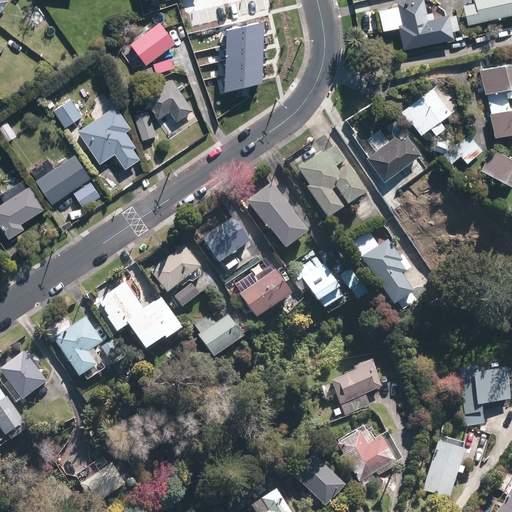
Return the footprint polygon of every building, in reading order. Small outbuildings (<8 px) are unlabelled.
[(0,0),(0,11),(8,0),(0,0)] [(139,0),(144,12),(177,0),(139,0)] [(241,8),(238,0),(236,0),(200,12),(209,39),(261,23),(254,4),(241,8)] [(402,27),(398,28),(403,49),(450,39),(448,31),(457,30),(454,18),(425,23),(420,0),(398,5),(402,27)] [(511,13),(511,0),(461,0),(467,24),(511,13)] [(163,26),(135,47),(149,65),(177,44),(163,26)] [(265,57),(250,36),(214,62),(231,85),(252,70),(251,68),(265,57)] [(158,73),(175,66),(171,56),(154,62),(158,73)] [(511,78),(508,62),(479,69),(484,90),(511,84),(511,78)] [(221,86),(215,66),(204,70),(210,90),(221,86)] [(175,84),(150,100),(162,118),(174,110),(180,120),(193,111),(175,84)] [(450,108),(434,85),(402,109),(418,131),(450,108)] [(71,102),(59,111),(70,126),(82,117),(71,102)] [(511,106),(489,112),(495,135),(511,130),(511,106)] [(120,111),(85,133),(103,163),(120,152),(129,167),(141,160),(135,150),(138,149),(128,133),(133,131),(120,111)] [(149,113),(136,118),(144,141),(157,137),(149,113)] [(9,120),(2,125),(12,140),(19,135),(9,120)] [(396,134),(366,156),(401,203),(435,178),(403,135),(399,139),(396,134)] [(480,149),(469,135),(445,154),(450,160),(460,152),(466,160),(480,149)] [(446,139),(437,136),(434,148),(443,151),(446,139)] [(332,146),(298,168),(309,184),(306,186),(326,215),(339,206),(327,189),(333,185),(345,202),(362,191),(345,166),(336,172),(332,166),(341,160),(332,146)] [(511,182),(511,155),(494,147),(483,168),(511,182)] [(78,158),(41,182),(53,201),(91,177),(78,158)] [(122,186),(110,168),(103,172),(115,190),(122,186)] [(90,183),(75,193),(84,207),(99,197),(90,183)] [(34,186),(0,208),(0,216),(12,235),(26,226),(24,223),(48,207),(34,186)] [(271,186),(249,203),(268,229),(291,213),(271,186)] [(231,220),(202,238),(216,260),(245,241),(231,220)] [(293,226),(277,238),(283,245),(299,233),(293,226)] [(363,257),(391,302),(408,292),(396,273),(401,270),(395,260),(396,259),(386,243),(363,257)] [(181,247),(149,271),(165,292),(197,267),(181,247)] [(320,267),(303,277),(325,312),(342,302),(320,267)] [(276,272),(241,294),(254,314),(288,292),(276,272)] [(123,285),(97,301),(113,328),(126,320),(144,347),(174,327),(156,299),(139,310),(123,285)] [(189,285),(173,297),(181,306),(196,294),(189,285)] [(226,316),(194,337),(207,356),(239,334),(226,316)] [(83,320),(54,338),(77,375),(92,365),(83,350),(97,341),(83,320)] [(115,339),(103,347),(113,363),(126,355),(115,339)] [(23,355),(0,371),(19,398),(42,383),(23,355)] [(354,370),(329,381),(339,402),(378,385),(368,361),(353,367),(354,370)] [(470,367),(457,369),(464,411),(478,409),(477,402),(505,398),(500,370),(471,375),(470,367)] [(363,396),(341,406),(344,413),(366,404),(363,396)] [(0,430),(2,434),(5,432),(8,437),(24,427),(4,398),(0,401),(0,430)] [(356,432),(336,443),(357,480),(391,461),(377,437),(363,445),(356,432)] [(448,496),(459,450),(436,444),(425,490),(448,496)] [(309,456),(292,474),(323,503),(340,485),(309,456)] [(107,464),(77,484),(91,504),(120,484),(107,464)] [(511,511),(511,485),(511,486),(499,509),(497,511),(511,511)] [(268,511),(265,511),(287,511),(274,492),(261,500),(268,511)]
